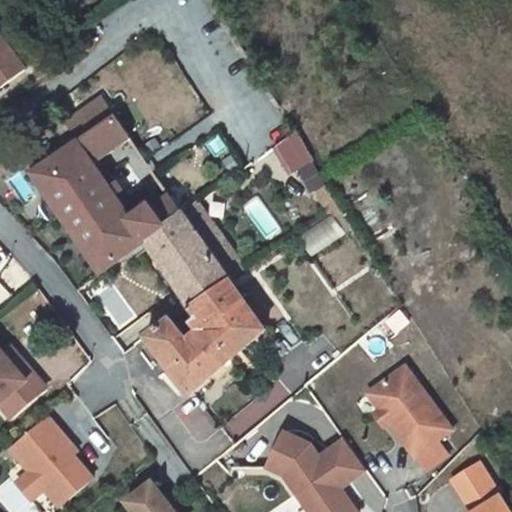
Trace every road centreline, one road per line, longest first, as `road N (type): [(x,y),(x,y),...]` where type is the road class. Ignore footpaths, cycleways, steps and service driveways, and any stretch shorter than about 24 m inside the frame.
road 1 (unknown): [(0,157),(53,100),(147,29),(187,30),(269,148)]
road 2 (residential): [(103,346),(0,221)]
